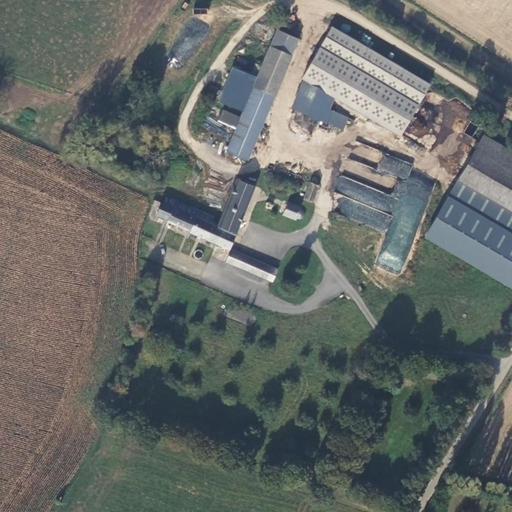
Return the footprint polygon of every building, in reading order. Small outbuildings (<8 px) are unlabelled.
[(432,84),(331,24),(300,77),(303,79),(334,97),(401,136),(432,84)] [(278,28),(271,43),(293,54),(301,38),(278,28)] [(243,111),(240,116),(263,125),(276,95),(293,54),(271,43),(257,75),(243,111)] [(257,75),(233,66),(218,102),(243,111),(257,75)] [(334,97),(303,79),(291,108),(343,129),(348,117),(330,108),(334,97)] [(248,160),(263,125),(240,116),(222,109),(217,121),(235,128),(225,152),(248,160)] [(511,149),(483,133),(457,179),(511,210),(511,149)] [(406,261),(433,184),(409,175),(413,164),(382,153),(376,170),(397,177),(392,194),(338,176),(333,192),(341,194),(334,214),(385,231),(388,224),(396,227),(396,229),(399,230),(394,244),(393,244),(389,255),(406,261)] [(236,234),(256,185),(236,178),(218,223),(212,221),(214,216),(168,195),(164,202),(162,201),(156,215),(168,219),(167,221),(190,231),(189,232),(217,244),(223,229),(236,234)] [(312,203),(320,185),(311,181),(303,199),(312,203)] [(303,206),(289,201),(283,215),(298,220),(299,217),(301,218),(303,218),(305,217),(306,214),(306,212),(304,211),(302,210),(303,206)] [(217,244),(230,249),(236,234),(223,229),(217,244)] [(278,268),(232,248),(226,262),(272,282),(278,268)]
